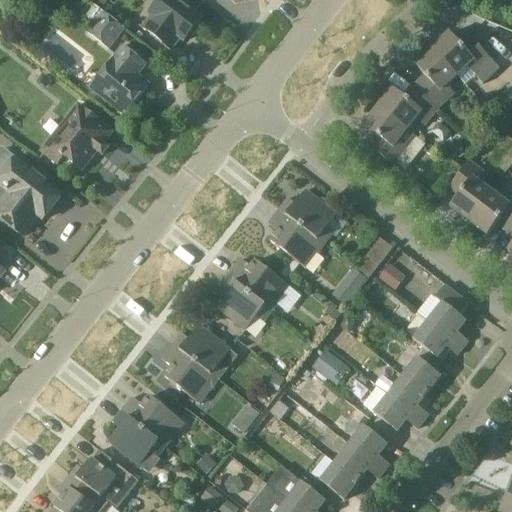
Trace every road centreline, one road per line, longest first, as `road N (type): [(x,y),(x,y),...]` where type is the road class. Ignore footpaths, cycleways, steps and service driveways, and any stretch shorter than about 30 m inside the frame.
road 1 (residential): [(0,425),(252,105)]
road 2 (residential): [(511,310),(303,147)]
road 3 (residential): [(428,0),(303,147)]
road 4 (residential): [(402,511),(439,442),(511,359)]
road 5 (residential): [(252,105),(333,0)]
